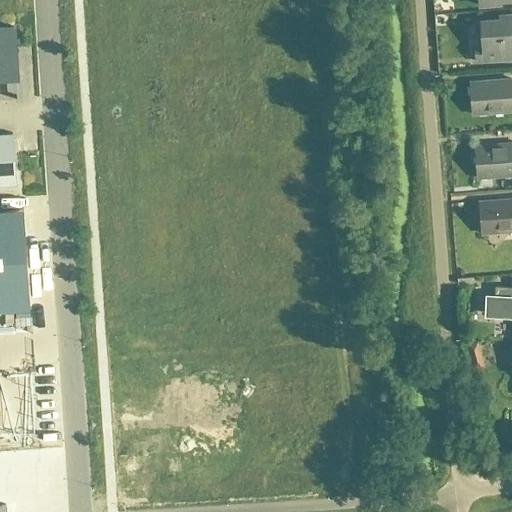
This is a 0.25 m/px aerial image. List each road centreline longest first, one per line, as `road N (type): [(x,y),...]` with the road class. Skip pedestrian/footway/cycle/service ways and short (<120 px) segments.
road 1 (track): [(308,0),(348,434),(329,477),(305,505)]
road 2 (unclassified): [(49,0),(82,511)]
road 3 (residential): [(460,494),(421,0)]
